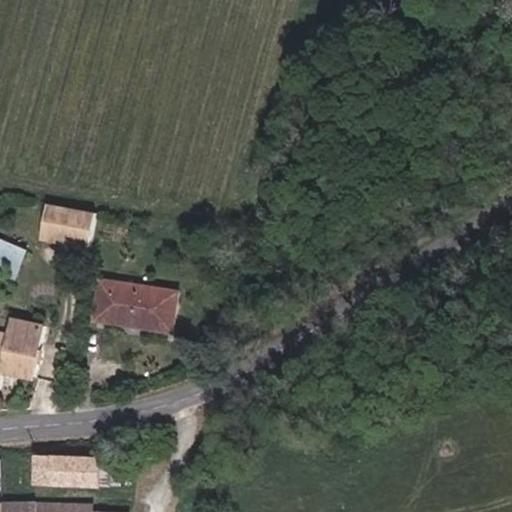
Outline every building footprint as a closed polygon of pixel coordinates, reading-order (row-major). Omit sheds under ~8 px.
[(87,209),(58,203),(51,235),(80,241),(87,209)] [(104,212),(87,209),(80,241),(97,245),(104,212)] [(0,271),(17,279),(28,252),(7,244),(0,261),(0,271)] [(115,285),(108,324),(185,338),(192,298),(115,285)] [(50,329),(20,322),(17,338),(39,343),(41,334),(48,336),(50,329)] [(7,379),(36,386),(48,336),(41,334),(39,343),(17,338),(0,334),(0,389),(5,390),(7,379)] [(100,491),(100,466),(36,466),(36,491),(100,491)]
